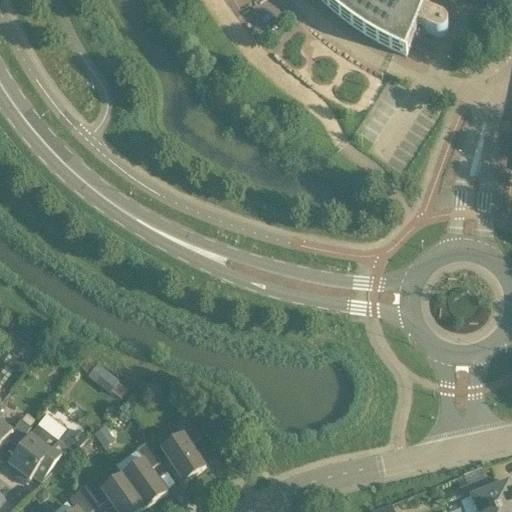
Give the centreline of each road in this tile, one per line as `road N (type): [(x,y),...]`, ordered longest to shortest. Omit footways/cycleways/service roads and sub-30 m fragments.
road 1 (tertiary): [(407,300),(270,283),(172,243),(81,181),(0,88)]
road 2 (residential): [(511,67),(489,99),(464,249)]
road 3 (residential): [(248,510),(280,492),(377,467)]
